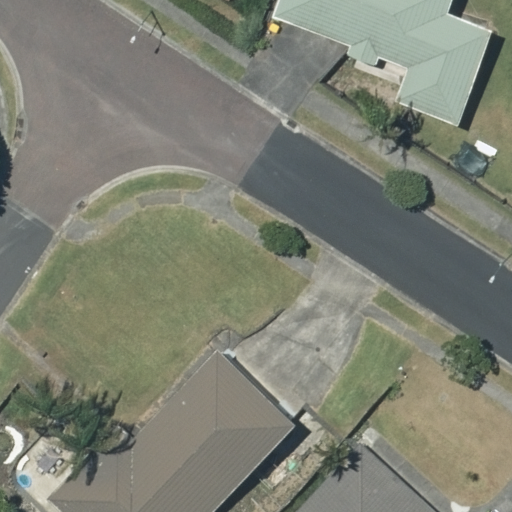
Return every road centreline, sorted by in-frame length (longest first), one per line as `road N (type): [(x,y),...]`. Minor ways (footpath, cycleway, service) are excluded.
road 1 (residential): [(121,77),(511,313)]
road 2 (residential): [(0,241),(121,77)]
road 3 (residential): [(18,0),(121,77)]
